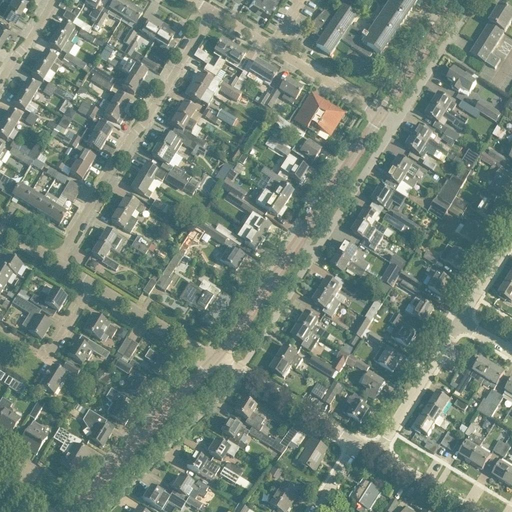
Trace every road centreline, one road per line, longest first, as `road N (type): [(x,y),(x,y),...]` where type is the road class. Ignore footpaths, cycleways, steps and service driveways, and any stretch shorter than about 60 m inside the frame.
road 1 (residential): [(57,262),(212,10)]
road 2 (tertiary): [(70,511),(215,357)]
road 3 (residential): [(381,115),(212,10)]
road 4 (residential): [(105,511),(241,372)]
road 5 (residential): [(378,454),(462,319)]
road 6 (tertiary): [(296,241),(381,115)]
road 7 (residential): [(315,253),(396,125)]
road 8 (residential): [(215,357),(91,284)]
road 9 (tertiary): [(215,357),(296,241)]
road 10 (residential): [(241,372),(315,253)]
road 11 (tertiary): [(381,115),(456,0)]
road 12 (residential): [(358,443),(241,372)]
road 13 (residential): [(396,125),(460,23)]
